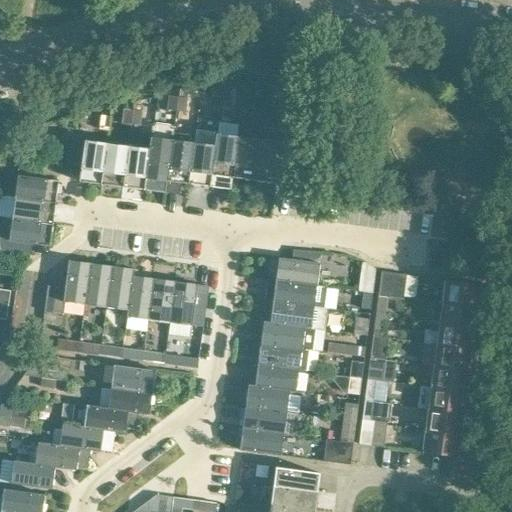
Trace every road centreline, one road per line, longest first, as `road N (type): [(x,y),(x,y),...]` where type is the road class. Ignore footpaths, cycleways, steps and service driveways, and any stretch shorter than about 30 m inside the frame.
road 1 (residential): [(77,511),(78,500),(180,426),(203,430),(230,231),(82,212),(78,238),(29,277),(20,339),(0,366)]
road 2 (unclassified): [(261,1),(202,10),(0,72)]
road 3 (unclassified): [(511,32),(261,1)]
road 4 (residential): [(504,511),(497,493),(363,476),(348,490),(346,511)]
